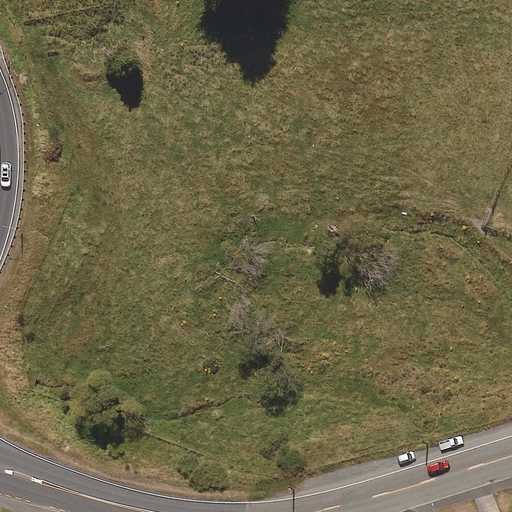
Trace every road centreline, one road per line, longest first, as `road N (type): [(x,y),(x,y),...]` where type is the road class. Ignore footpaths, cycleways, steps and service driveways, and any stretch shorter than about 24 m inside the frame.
road 1 (secondary): [(511,454),(313,511)]
road 2 (secondary): [(152,511),(0,466)]
road 3 (motorway): [(0,98),(12,153),(0,234)]
